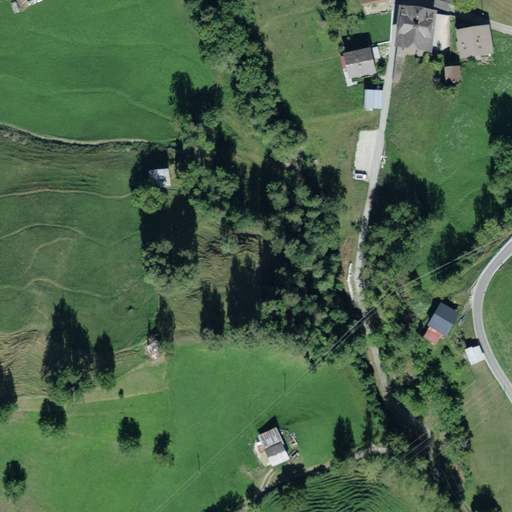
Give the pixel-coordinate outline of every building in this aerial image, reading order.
[(438,7),(406,4),(401,48),(433,52),(438,7)] [(494,55),(489,24),(456,30),(461,61),(494,55)] [(375,47),(343,52),(348,83),(380,78),(375,47)] [(463,66),(445,68),(446,81),(464,80),(463,66)] [(388,92),(370,92),(370,114),(387,114),(388,92)] [(446,338),(461,313),(441,301),(426,326),(430,328),(443,335),(446,338)] [(443,335),(430,328),(424,338),(437,345),(443,335)] [(479,344),(465,350),(471,364),(484,359),(479,344)] [(282,442),(283,445),(284,444),(277,426),(257,435),(264,452),(265,451),(264,450),(282,442)] [(282,442),(264,450),(265,451),(272,467),(290,459),(283,445),(282,442)]
